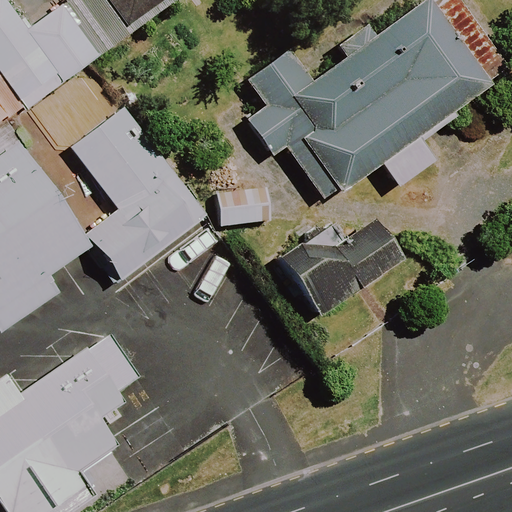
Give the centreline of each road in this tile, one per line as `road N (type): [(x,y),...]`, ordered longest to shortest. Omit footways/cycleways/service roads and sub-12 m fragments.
road 1 (residential): [(375,511),(406,375),(511,307)]
road 2 (secondary): [(511,467),(388,511)]
